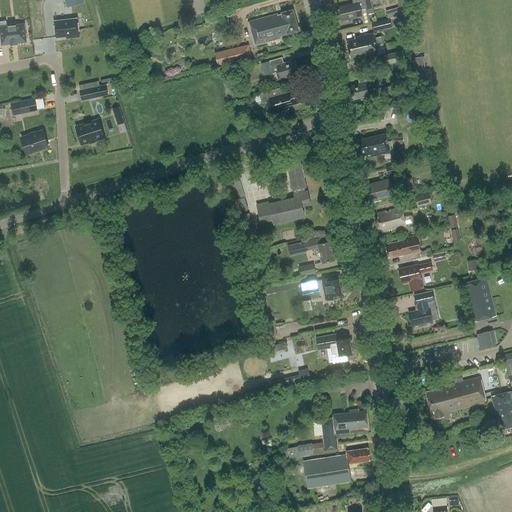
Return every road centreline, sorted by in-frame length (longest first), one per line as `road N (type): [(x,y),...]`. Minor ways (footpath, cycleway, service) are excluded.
road 1 (tertiary): [(389,511),(370,302),(329,120)]
road 2 (unclassified): [(66,205),(329,120)]
road 3 (residential): [(66,205),(57,58),(0,69)]
road 4 (track): [(511,448),(441,471),(386,476)]
road 5 (tertiary): [(329,120),(311,0)]
